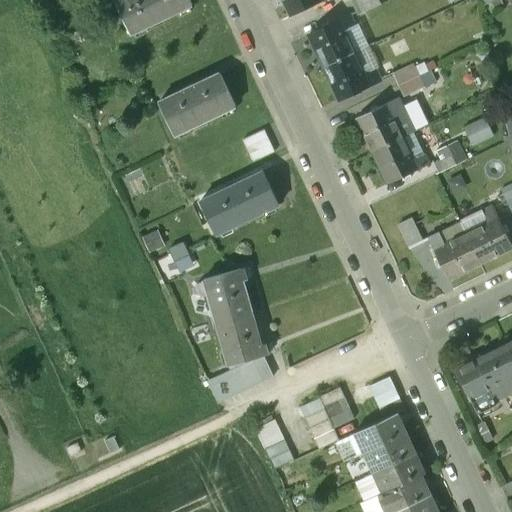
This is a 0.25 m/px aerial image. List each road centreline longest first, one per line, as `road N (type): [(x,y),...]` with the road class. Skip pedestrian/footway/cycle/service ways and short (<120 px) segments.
road 1 (residential): [(240,0),(399,342)]
road 2 (residential): [(399,342),(487,511)]
road 3 (residential): [(511,289),(399,342)]
